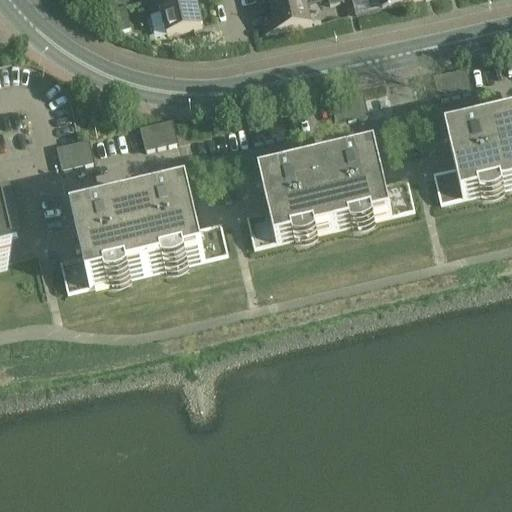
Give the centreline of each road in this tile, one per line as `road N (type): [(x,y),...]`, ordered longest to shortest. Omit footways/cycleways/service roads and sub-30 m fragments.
road 1 (tertiary): [(20,17),(85,68),(140,89),(208,100),(387,58)]
road 2 (residential): [(405,130),(221,174)]
road 3 (residential): [(221,174),(188,183),(155,174),(47,196)]
road 4 (tertiary): [(387,58),(511,28)]
